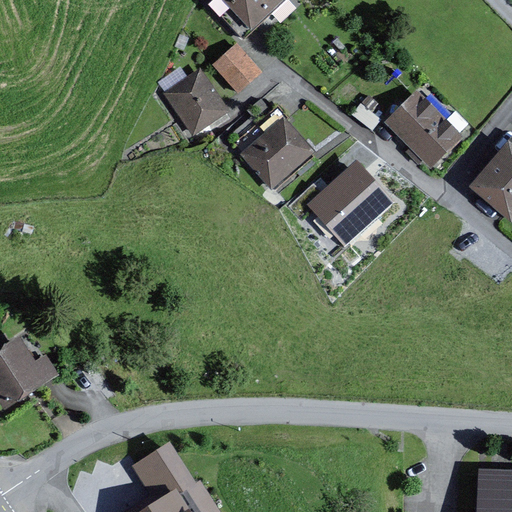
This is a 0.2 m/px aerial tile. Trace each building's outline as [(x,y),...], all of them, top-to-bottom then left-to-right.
[(215,0),(209,7),(242,43),(289,0),(215,0)] [(189,39),(179,35),(174,48),(184,52),(189,39)] [(238,96),(263,74),(236,45),(212,67),(238,96)] [(187,78),(180,68),(159,83),(165,93),(163,94),(193,138),(230,113),(200,69),(187,78)] [(409,149),(403,154),(417,168),(423,163),(432,171),(464,139),(417,92),(385,125),(409,149)] [(369,97),(362,105),(360,104),(351,117),(372,134),(382,121),(372,113),(379,105),(369,97)] [(271,193),(315,156),(287,123),(291,120),(279,106),(234,143),(243,153),(240,156),(271,193)] [(511,227),(511,139),(468,192),(511,228),(511,227)] [(394,208),(357,165),(307,205),(344,249),(394,208)] [(59,373),(46,353),(37,359),(19,333),(0,345),(0,402),(4,409),(59,373)] [(170,442),(132,465),(155,502),(139,511),(220,511),(201,481),(196,483),(170,442)] [(511,511),(511,468),(478,467),(476,511),(511,511)]
